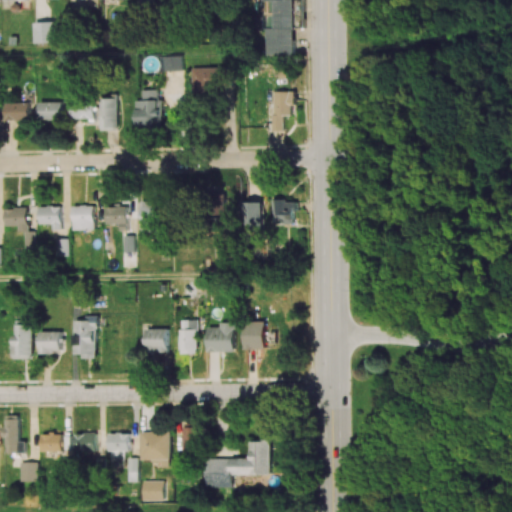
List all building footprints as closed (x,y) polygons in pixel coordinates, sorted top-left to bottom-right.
[(262,0),(263,1),(274,1),(274,28),(264,28),(264,56),(294,56),(293,0),(262,0)] [(56,22),(36,22),(36,43),(57,42),(56,22)] [(184,70),(184,56),(164,56),(165,71),(184,70)] [(193,69),(193,92),(229,90),(228,67),(193,69)] [(164,99),(160,99),(160,90),(144,90),(144,100),(138,100),(138,127),(164,126),(164,99)] [(297,91),(274,92),(275,131),(285,130),(285,115),(294,115),(294,106),(297,106),(297,91)] [(102,129),(119,129),(120,98),(103,98),(102,129)] [(97,100),(74,99),(73,120),(96,120),(97,100)] [(65,101),(40,102),(41,120),(65,119),(65,101)] [(7,121),(31,120),(31,102),(6,103),(7,121)] [(210,200),(217,212),(229,206),(223,194),(210,200)] [(295,223),(296,200),(273,200),(272,223),(295,223)] [(161,202),(142,202),(143,233),(161,233),(161,202)] [(264,202),(245,202),(245,229),(263,230),(264,202)] [(41,206),(41,224),(53,224),(53,230),(62,229),(62,206),(41,206)] [(96,230),(96,206),(75,206),(75,230),(96,230)] [(108,207),(109,224),(122,224),(123,231),(130,231),(129,206),(108,207)] [(23,250),(35,249),(35,227),(28,227),(28,208),(7,208),(7,226),(23,226),(23,250)] [(126,252),(136,252),(136,235),(126,235),(126,252)] [(57,256),(69,256),(69,238),(56,239),(57,256)] [(98,316),(86,316),(86,320),(76,320),(75,356),(98,357),(98,316)] [(199,353),(198,319),(181,320),(181,354),(199,353)] [(15,358),(34,358),(33,321),(14,321),(15,358)] [(267,321),(245,322),(246,350),(268,349),(267,321)] [(237,351),(237,322),(221,322),(221,327),(209,327),(209,352),(237,351)] [(169,351),(168,329),(147,329),(147,352),(169,351)] [(41,352),(62,352),(62,331),(41,331),(41,352)] [(21,441),(20,415),(6,415),(7,453),(27,453),(26,441),(21,441)] [(184,454),(202,454),(201,427),(183,427),(184,454)] [(142,431),(143,460),(163,460),(163,467),(172,467),(171,431),(142,431)] [(42,433),(41,451),(63,452),(64,434),(42,433)] [(76,433),(76,451),(97,451),(97,433),(76,433)] [(110,433),(111,469),(126,469),(125,451),(131,451),(131,433),(110,433)] [(274,441),(253,441),(254,458),(211,458),(211,487),(237,487),(237,475),(274,475),(274,441)] [(39,462),(22,462),(22,481),(39,481),(39,462)] [(190,477),(188,462),(174,464),(176,478),(190,477)] [(164,500),(164,481),(143,481),(144,501),(164,500)]
